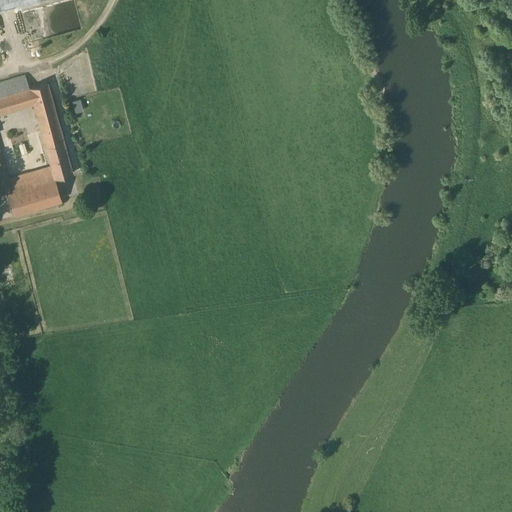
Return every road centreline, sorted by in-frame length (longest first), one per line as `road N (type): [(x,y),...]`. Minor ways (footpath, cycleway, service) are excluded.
road 1 (track): [(0,335),(7,454),(1,511)]
road 2 (track): [(112,0),(98,26),(62,57),(0,75)]
